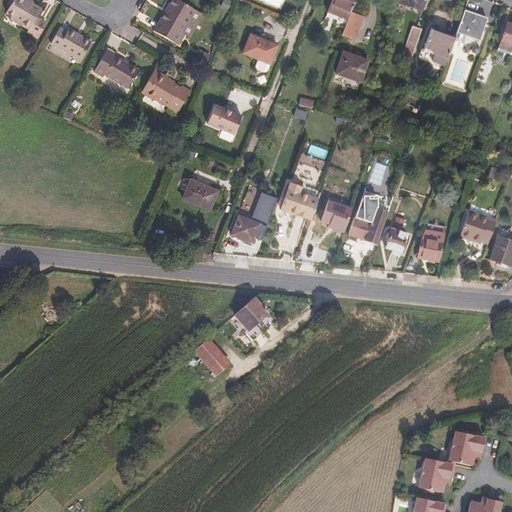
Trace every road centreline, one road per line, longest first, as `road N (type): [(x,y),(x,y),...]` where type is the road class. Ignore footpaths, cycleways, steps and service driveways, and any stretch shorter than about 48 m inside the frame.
road 1 (secondary): [(467,299),(0,251)]
road 2 (residential): [(311,0),(244,165)]
